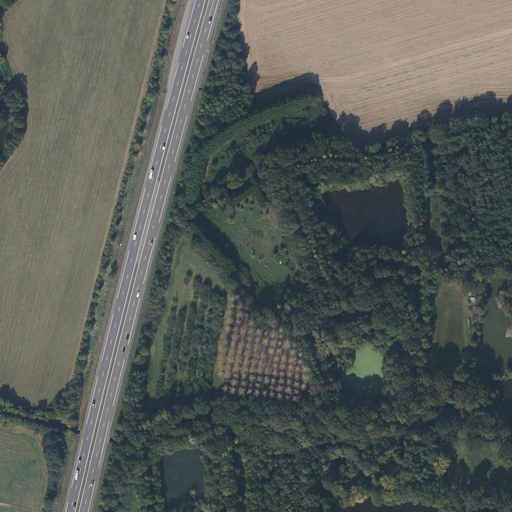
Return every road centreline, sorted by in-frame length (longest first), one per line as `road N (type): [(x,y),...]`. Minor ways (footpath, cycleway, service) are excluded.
road 1 (trunk): [(83,511),(213,0)]
road 2 (trunk): [(200,0),(70,511)]
road 3 (track): [(345,295),(385,286),(410,292),(423,318),(417,427)]
road 4 (track): [(417,427),(276,401),(250,371)]
